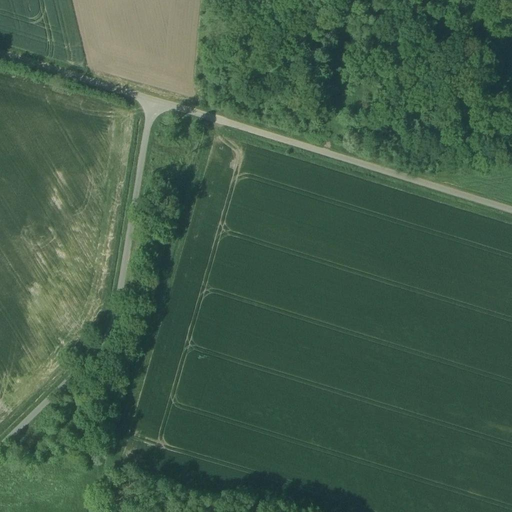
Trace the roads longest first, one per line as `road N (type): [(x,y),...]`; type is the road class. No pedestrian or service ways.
road 1 (unclassified): [(0,446),(108,336),(123,287),(150,103)]
road 2 (unclassified): [(511,211),(150,103)]
road 3 (unclassified): [(150,103),(0,56)]
